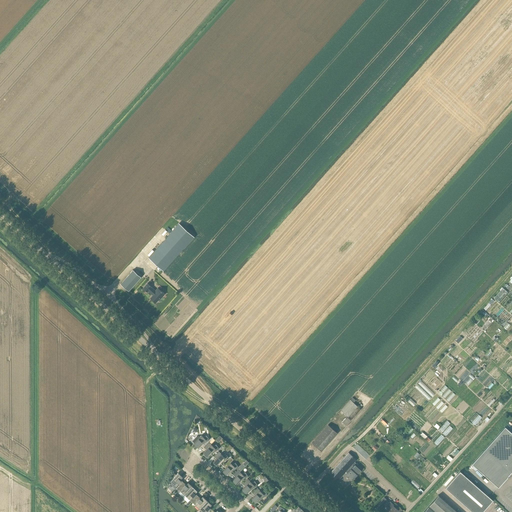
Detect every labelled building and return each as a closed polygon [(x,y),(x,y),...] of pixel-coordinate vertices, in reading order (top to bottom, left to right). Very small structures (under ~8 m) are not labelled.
[(163,271),(193,237),(179,224),(148,257),(163,271)] [(129,291),(141,277),(133,270),(121,284),(129,291)] [(155,290),(147,283),(143,288),(147,292),(148,292),(152,295),(150,298),(156,303),(159,299),(159,300),(165,294),(157,288),(155,290)] [(350,399),(341,410),(351,419),(360,409),(353,403),(356,400),(353,397),(350,400),(350,399)] [(346,425),(350,420),(347,417),(342,422),(346,425)] [(321,451),(337,433),(328,425),(312,442),(321,451)] [(472,464),(490,480),(498,487),(504,480),(511,471),(511,433),(505,427),(472,464)] [(197,436),(192,441),(194,443),(193,443),(194,444),(194,443),(198,448),(203,443),(203,444),(209,439),(206,435),(203,437),(202,435),(201,435),(199,438),(197,436)] [(367,453),(371,449),(361,440),(357,444),(367,453)] [(206,449),(203,452),(203,453),(204,453),(208,457),(212,452),(213,453),(219,449),(219,448),(218,448),(216,445),(213,446),(211,445),(211,444),(206,449)] [(216,458),(213,462),(217,466),(222,461),(223,462),(229,458),(228,457),(228,458),(226,454),(223,456),(221,454),(221,453),(216,458)] [(349,453),(330,473),(338,480),(345,471),(346,473),(352,479),(362,469),(355,462),(354,462),(356,460),(349,453)] [(225,468),(222,471),(223,471),(227,475),(232,470),(232,471),(238,467),(235,463),(232,465),(230,463),(225,468)] [(472,511),(481,511),(492,500),(460,471),(445,487),(472,511)] [(177,488),(183,482),(180,480),(182,477),(178,473),(176,475),(173,472),(168,482),(176,489),(177,488)] [(235,477),(232,480),(233,480),(237,484),(241,479),(242,480),(248,476),(247,476),(245,472),(242,474),(240,472),(235,477)] [(245,486),(242,489),(246,493),(251,489),(252,489),(258,485),(257,485),(254,481),(252,483),(250,481),(249,481),(245,486)] [(185,495),(192,487),(188,483),(186,485),(183,482),(177,488),(185,495)] [(192,502),(197,496),(194,493),(197,491),(192,487),(185,495),(190,500),(192,502)] [(254,495),(251,498),(252,498),(256,502),(261,498),(267,494),(264,490),(261,492),(259,490),(254,495)] [(457,511),(438,495),(428,506),(422,511),(457,511)] [(199,509),(207,501),(203,496),(200,499),(197,496),(192,502),(199,509)] [(384,497),(379,503),(382,506),(387,500),(384,497)] [(202,511),(209,511),(212,510),(209,507),(211,505),(207,501),(199,509),(202,511)] [(396,511),(398,510),(393,506),(394,505),(390,501),(386,506),(390,509),(386,511),(396,511)]
